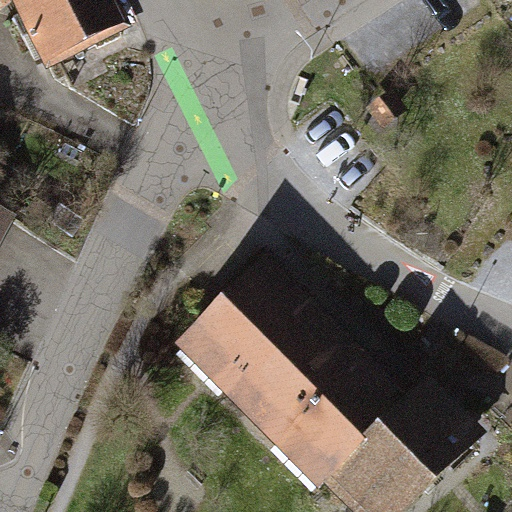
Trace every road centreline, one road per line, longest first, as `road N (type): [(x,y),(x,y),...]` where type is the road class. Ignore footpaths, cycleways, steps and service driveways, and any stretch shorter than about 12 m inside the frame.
road 1 (residential): [(205,89),(172,135),(0,511)]
road 2 (residential): [(205,89),(290,202),(511,336)]
road 3 (residential): [(205,89),(312,0)]
